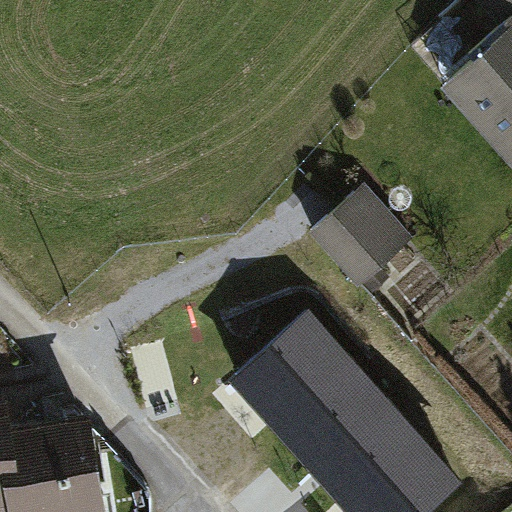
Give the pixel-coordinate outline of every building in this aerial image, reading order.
[(511,0),(475,0),(496,23),(437,75),(511,160),(511,0)] [(363,177),(308,226),(356,280),(412,231),(363,177)] [(251,340),(208,295),(192,310),(184,302),(137,347),(188,400),(251,340)] [(427,511),(474,469),(346,332),(274,398),(379,511),(427,511)] [(0,416),(0,508),(12,506),(13,511),(106,511),(112,511),(93,400),(0,416)]
